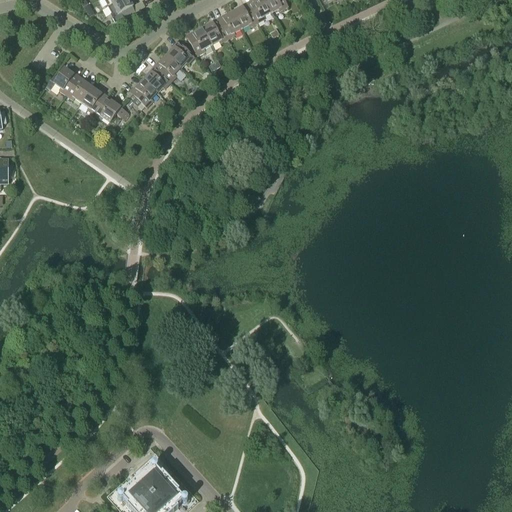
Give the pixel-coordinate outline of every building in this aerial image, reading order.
[(127,0),(123,0),(112,7),(107,9),(111,16),(110,16),(115,25),(135,14),(132,9),(133,9),(127,0)] [(251,2),(246,5),(257,26),(264,22),(263,19),(270,16),(271,15),(262,0),(258,0),(252,4),(251,2)] [(271,18),(273,17),(272,15),(279,11),(280,13),(287,9),(282,0),(262,0),(271,15),(270,16),(271,18)] [(257,26),(246,5),(240,8),(241,9),(232,15),(241,31),(240,32),(241,34),(243,33),(242,31),(249,27),(250,29),(257,26)] [(92,11),(86,14),(89,19),(95,16),(92,11)] [(222,18),(216,21),(227,42),(235,38),(233,36),(240,32),(241,31),(232,15),(222,20),(222,18)] [(211,26),(202,31),(211,48),(210,48),(211,50),(213,49),(212,47),(219,44),(220,46),(227,42),(216,21),(210,24),(211,26)] [(211,48),(202,31),(192,36),(192,34),(186,38),(197,58),(205,54),(203,52),(210,48),(211,48)] [(173,50),(166,58),(180,71),(179,72),(181,73),(182,72),(181,70),(186,65),(188,66),(194,60),(177,44),(172,49),(173,50)] [(180,71),(166,58),(159,66),(157,64),(153,69),(170,85),(176,79),(174,77),(179,72),(180,71)] [(170,85),(153,69),(149,74),(150,75),(143,83),(157,96),(156,96),(158,98),(159,97),(157,95),(163,89),(164,91),(170,85)] [(64,70),(58,80),(55,78),(46,90),(50,93),(54,87),(60,91),(59,93),(65,97),(66,98),(79,79),(74,75),(73,76),(64,70)] [(66,98),(65,97),(64,99),(65,100),(67,98),(73,103),(74,100),(81,106),(92,90),(83,84),(84,82),(79,79),(66,98)] [(129,94),(132,96),(128,101),(137,109),(141,105),(147,110),(152,104),(151,102),(156,96),(157,96),(143,83),(135,90),(134,89),(129,94)] [(92,90),(81,106),(88,111),(87,113),(94,117),(107,98),(102,95),(101,96),(92,90)] [(112,102),(107,98),(94,117),(100,122),(102,120),(109,125),(116,116),(124,122),(128,116),(120,110),(111,103),(112,102)] [(0,160),(0,192),(0,187),(8,187),(8,181),(13,181),(13,167),(8,167),(8,161),(0,160)] [(187,511),(198,503),(154,455),(106,498),(118,511),(187,511)]
